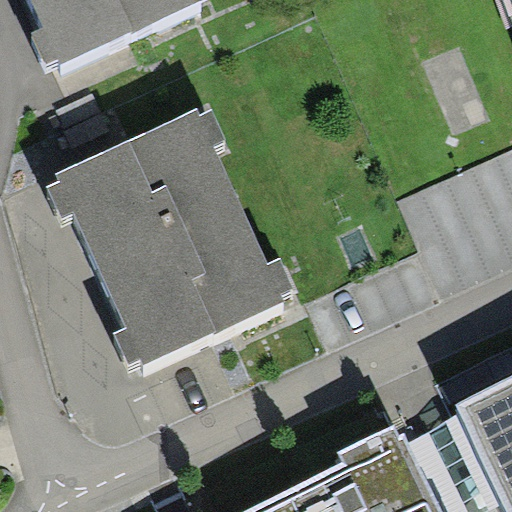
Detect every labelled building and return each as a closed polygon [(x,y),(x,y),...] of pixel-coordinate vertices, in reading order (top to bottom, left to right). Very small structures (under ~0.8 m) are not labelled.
[(30,0),(44,28),(31,34),(46,65),(59,59),(62,65),(203,2),(202,0),(30,0)] [(141,358),(144,365),(286,302),(282,293),(293,288),(280,259),(268,265),(214,145),(225,140),(212,110),(200,115),(196,108),(127,139),(128,141),(56,173),(59,181),(47,186),(61,217),(74,211),(127,328),(114,333),(128,364),(141,358)] [(506,504),(509,511),(511,511),(511,377),(457,405),(462,416),(506,504)] [(462,416),(404,445),(437,511),(489,511),(506,504),(462,416)] [(346,464),(247,511),(437,511),(404,445),(394,424),(339,451),(346,464)]
